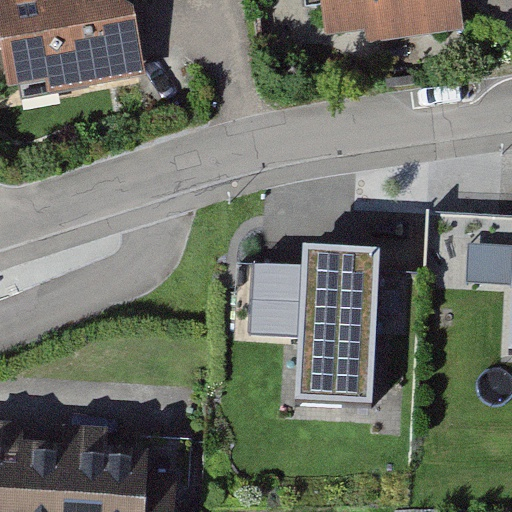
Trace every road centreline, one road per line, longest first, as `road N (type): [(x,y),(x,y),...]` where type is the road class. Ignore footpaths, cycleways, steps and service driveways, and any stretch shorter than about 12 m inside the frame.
road 1 (residential): [(511,103),(314,135),(152,177)]
road 2 (residential): [(0,327),(137,272),(159,243),(152,177)]
road 3 (residential): [(152,177),(0,230)]
